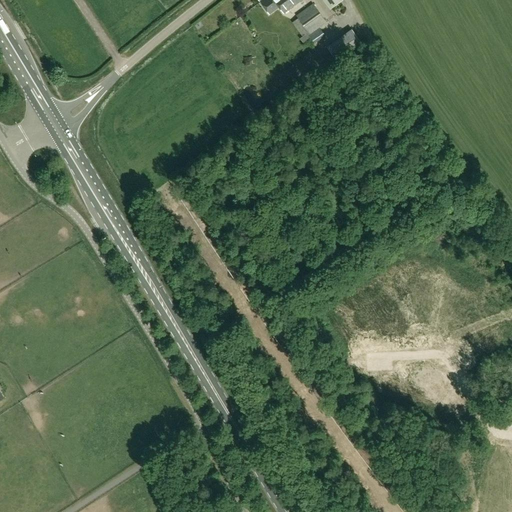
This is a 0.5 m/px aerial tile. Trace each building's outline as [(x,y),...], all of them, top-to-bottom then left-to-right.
[(262,0),(260,2),(269,14),(283,3),(288,10),(300,0),(262,0)] [(326,0),(326,1),(333,11),(342,3),(339,0),(326,0)] [(297,15),(308,32),(300,38),(304,44),(312,38),(315,42),(325,35),(319,27),(326,22),(313,4),(297,15)] [(327,47),(336,61),(362,44),(352,30),(327,47)] [(70,158),(63,162),(77,186),(83,182),(70,158)] [(134,262),(128,265),(140,290),(146,287),(134,262)]
